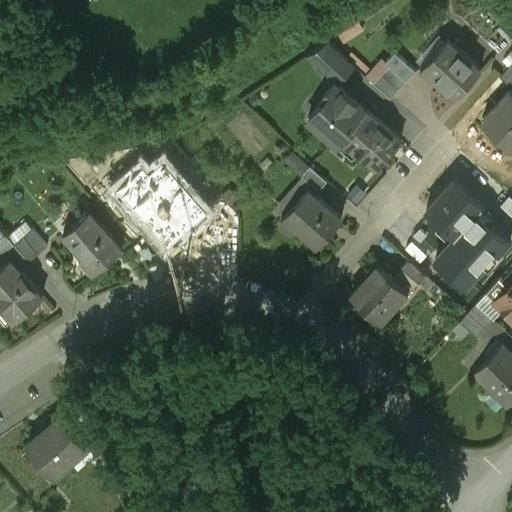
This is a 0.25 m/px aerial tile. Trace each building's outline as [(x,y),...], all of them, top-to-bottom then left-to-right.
[(357,22),(337,34),(342,43),(362,30),(357,22)] [(480,67),(446,37),(422,64),(456,94),(480,67)] [(354,64),(328,41),(306,55),(334,77),(339,81),(354,64)] [(415,69),(394,50),(385,60),(388,64),(406,79),(415,69)] [(351,52),(347,56),(364,73),(369,68),(351,52)] [(511,79),(511,61),(500,75),(504,78),(509,83),(511,79)] [(388,64),(373,81),(390,97),(406,79),(388,64)] [(339,81),(334,77),(324,87),(329,92),(308,117),(337,142),(339,139),(338,138),(367,105),(339,81)] [(511,92),(509,90),(483,120),(511,146),(511,92)] [(262,103),(258,96),(250,101),(254,108),(262,103)] [(401,134),(367,105),(338,138),(339,139),(341,139),(344,136),(376,163),(401,134)] [(308,162),(292,147),(284,155),(301,170),(308,162)] [(272,162),(267,157),(261,164),(266,169),(272,162)] [(308,185),(316,191),(323,183),(327,178),(308,162),(301,170),(273,202),(284,212),(308,185)] [(501,188),(484,173),(469,190),(484,204),(486,206),(501,188)] [(183,178),(157,200),(190,237),(215,215),(183,178)] [(455,178),(428,208),(458,234),(484,204),(469,190),(455,178)] [(316,191),(308,185),(284,212),(317,242),(342,215),(316,191)] [(235,211),(220,193),(211,201),(226,218),(235,211)] [(122,243),(90,206),(63,229),(96,266),(122,243)] [(32,227),(14,242),(29,259),(46,244),(32,227)] [(5,232),(0,236),(0,248),(3,248),(5,249),(14,242),(5,232)] [(29,259),(14,242),(5,249),(20,267),(29,259)] [(5,249),(3,248),(0,248),(0,296),(16,315),(43,293),(20,267),(5,249)] [(424,272),(408,258),(400,266),(417,281),(424,272)] [(378,263),(351,293),(381,319),(408,290),(378,263)] [(511,280),(505,288),(509,292),(498,304),(511,317),(511,280)] [(492,318),(475,302),(467,311),(459,320),(476,336),(492,318)] [(511,399),(511,353),(501,343),(473,371),(507,405),(511,399)] [(57,414),(28,440),(55,470),(84,444),(57,414)] [(110,466),(94,429),(83,434),(99,470),(110,466)]
